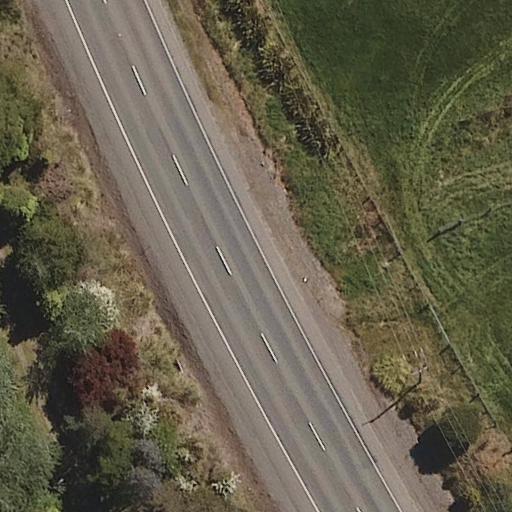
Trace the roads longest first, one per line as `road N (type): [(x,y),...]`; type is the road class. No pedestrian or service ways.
road 1 (trunk): [(362,511),(278,366),(104,0)]
road 2 (residential): [(106,511),(0,276)]
